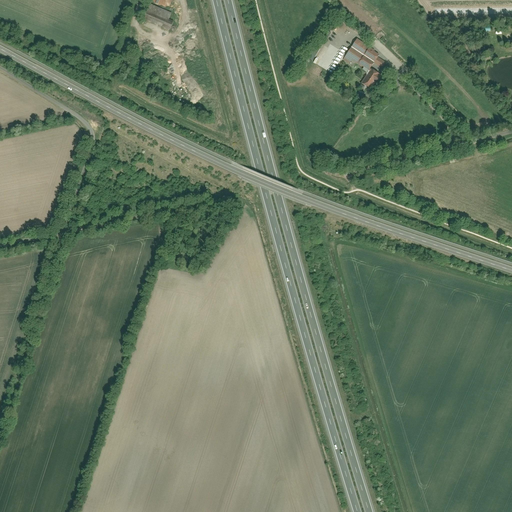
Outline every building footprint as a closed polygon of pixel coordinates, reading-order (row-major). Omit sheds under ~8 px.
[(169,29),(173,20),(168,18),(170,13),(149,4),(143,18),(169,29)] [(368,46),(357,38),(351,47),(362,54),(368,46)] [(368,46),(362,54),(374,62),(378,57),(380,54),(368,46)] [(362,54),(351,47),(343,60),(349,64),(352,60),(356,63),(357,62),(362,54)] [(362,54),(357,62),(368,70),(374,62),(362,54)] [(382,68),(386,63),(378,57),(374,62),(382,68)] [(371,69),(361,83),(369,89),(374,82),(376,83),(381,76),(371,69)]
